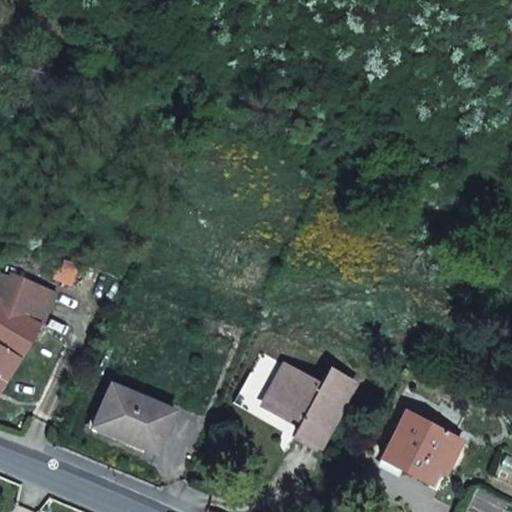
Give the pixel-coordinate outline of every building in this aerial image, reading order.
[(60,261),(53,277),(71,286),(79,270),(60,261)] [(0,300),(39,324),(58,294),(0,272),(0,300)] [(0,385),(39,324),(0,300),(0,385)] [(287,366),(264,406),(287,419),(290,415),(302,422),(300,426),(295,433),(320,446),(356,383),(331,370),(322,386),(287,366)] [(111,384),(95,422),(129,436),(127,440),(156,452),(175,410),(111,384)] [(406,411),(382,458),(381,460),(401,471),(402,469),(432,484),(441,466),(447,470),(462,441),(406,411)] [(287,419),(300,426),(302,422),(290,415),(287,419)] [(95,422),(93,426),(127,440),(129,436),(95,422)]
